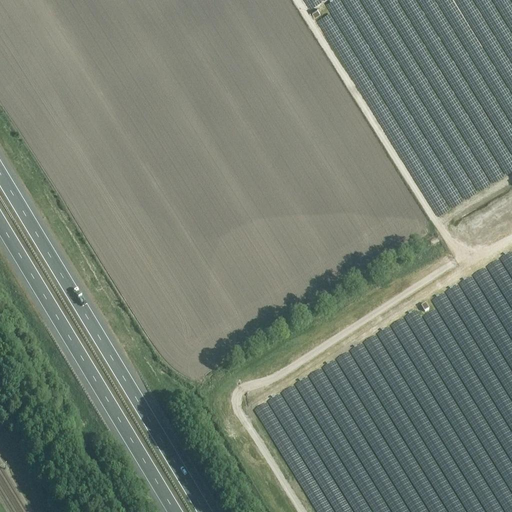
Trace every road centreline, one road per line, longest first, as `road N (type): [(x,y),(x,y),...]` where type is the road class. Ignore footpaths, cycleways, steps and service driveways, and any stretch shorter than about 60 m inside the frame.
road 1 (motorway): [(199,511),(0,181)]
road 2 (motorway): [(0,230),(170,511)]
road 3 (track): [(170,387),(191,406),(254,511)]
